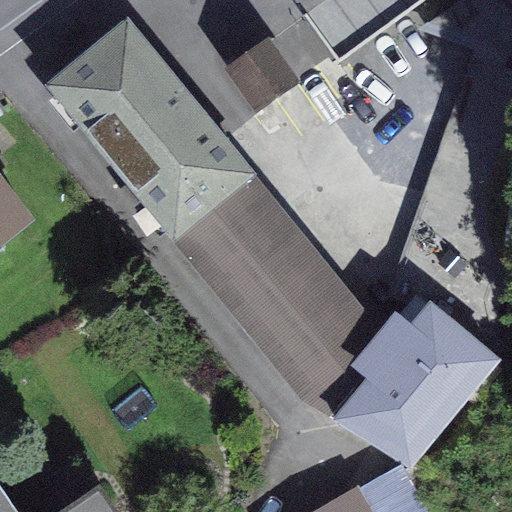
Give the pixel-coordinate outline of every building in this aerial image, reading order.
[(290,0),(339,67),(431,0),(290,0)] [(40,79),(163,224),(254,147),(227,118),(131,2),(86,40),(40,79)] [(263,8),(222,41),(263,92),(304,60),(263,8)] [(395,310),(254,147),(163,224),(311,399),(355,361),(395,310)] [(0,227),(35,198),(0,156),(0,227)] [(432,285),(333,400),(403,460),(502,346),(432,285)] [(0,495),(0,511),(114,511),(80,463),(11,511),(0,495)] [(341,484),(283,511),(408,511),(384,463),(341,484)]
